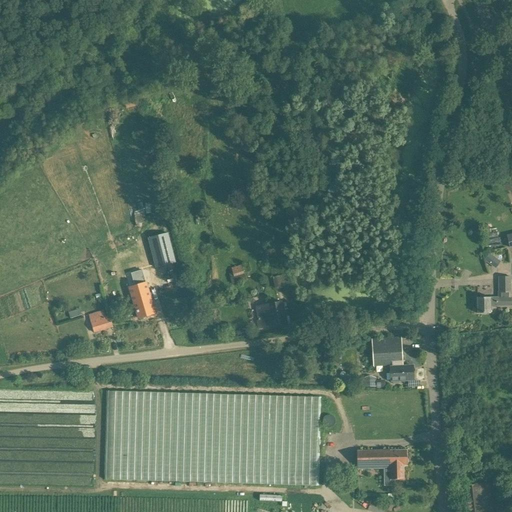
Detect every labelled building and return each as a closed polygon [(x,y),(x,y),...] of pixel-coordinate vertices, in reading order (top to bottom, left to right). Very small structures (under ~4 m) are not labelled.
[(148,155),(141,158),(144,167),(151,165),(148,155)] [(169,231),(150,236),(157,265),(177,260),(169,231)] [(501,261),(489,253),(484,260),(496,269),(501,261)] [(231,269),(235,283),(246,281),(241,266),(231,269)] [(135,286),(129,288),(139,318),(155,313),(141,269),(131,272),(135,286)] [(273,278),(275,288),(285,285),(283,275),(273,278)] [(500,297),(477,297),(478,313),(491,313),(491,307),(511,306),(511,296),(511,297),(511,278),(499,278),(500,297)] [(259,320),(256,321),(258,328),(265,327),(285,323),(281,303),(262,306),(257,307),(258,317),(259,320)] [(70,317),(82,315),(80,309),(69,311),(70,317)] [(103,311),(89,315),(94,332),(113,326),(110,316),(105,317),(103,311)] [(213,312),(204,314),(205,324),(215,322),(213,312)] [(372,339),(374,368),(389,367),(390,382),(407,381),(407,379),(414,379),(414,367),(407,367),(406,365),(403,366),(402,337),(372,339)] [(364,376),(364,387),(376,387),(376,376),(364,376)] [(319,398),(109,391),(106,479),(316,486),(319,398)] [(407,450),(358,451),(358,469),(392,468),(391,479),(403,479),(403,464),(407,464),(407,450)] [(498,511),(495,482),(465,485),(468,511),(498,511)]
